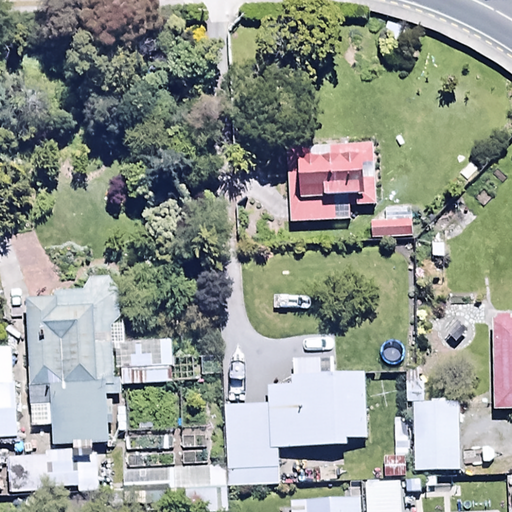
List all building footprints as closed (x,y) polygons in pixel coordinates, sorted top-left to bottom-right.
[(348,208),(372,207),(370,145),(284,148),(287,226),(348,224),(348,208)] [(27,391),(27,407),(50,406),(52,448),(71,447),(71,451),(74,451),(75,460),(80,460),(80,453),(89,453),(89,446),(106,445),(105,427),(112,427),(111,409),(105,409),(105,403),(103,403),(103,397),(115,396),(114,374),(111,374),(110,328),(118,321),(117,290),(108,279),(86,279),(80,293),(53,293),(53,299),(39,299),(39,302),(25,302),(25,391),(27,391)] [(489,313),(490,412),(511,412),(511,320),(506,321),(506,313),(489,313)] [(0,440),(15,440),(14,378),(11,378),(10,351),(16,350),(16,337),(3,337),(3,351),(0,351),(0,440)] [(168,341),(117,342),(118,386),(169,385),(168,341)] [(264,405),(222,407),(225,490),(277,488),(276,452),(344,449),(344,442),(366,442),(363,375),(319,377),(318,361),(288,362),(289,387),(264,389),(264,405)] [(457,474),(456,403),(411,404),(412,474),(457,474)] [(12,454),(12,496),(71,495),(70,453),(12,454)] [(223,511),(224,468),(182,468),(182,471),(170,471),(170,511),(223,511)] [(399,511),(398,482),(384,482),(384,485),(363,486),(363,511),(399,511)] [(360,511),(359,487),(342,488),(342,500),(288,503),(288,509),(278,510),(277,511),(360,511)]
